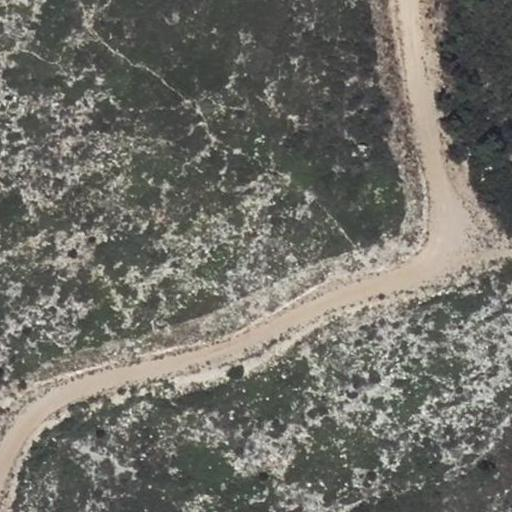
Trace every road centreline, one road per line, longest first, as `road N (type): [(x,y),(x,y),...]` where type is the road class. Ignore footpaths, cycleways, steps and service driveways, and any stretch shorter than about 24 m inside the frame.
road 1 (track): [(511,253),(338,288),(207,358),(96,379),(13,408),(0,438)]
road 2 (track): [(396,0),(418,183),(451,261)]
